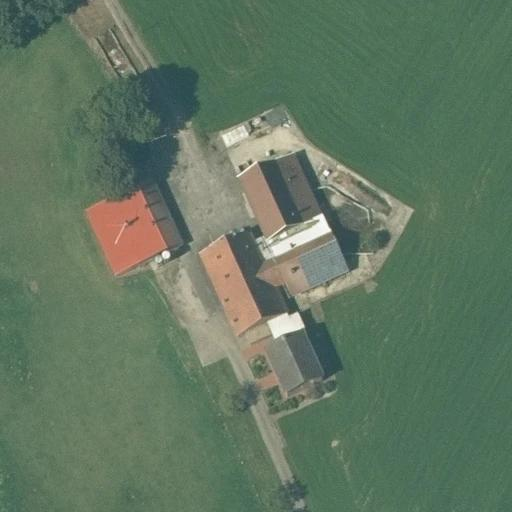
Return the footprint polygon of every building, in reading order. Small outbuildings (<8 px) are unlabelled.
[(149,166),(150,157),(148,149),(143,142),(136,137),(128,136),(119,137),(112,142),(107,150),(106,158),(108,167),(113,174),(120,178),(129,180),(137,178),(144,173),(149,166)] [(292,157),(239,181),(267,244),(320,220),(292,157)] [(179,248),(151,183),(122,197),(151,261),(179,248)] [(285,316),(274,290),(263,266),(248,235),(201,256),(236,339),(265,325),(285,316)] [(329,236),(263,266),(274,290),(340,258),(329,236)] [(265,325),(275,348),(295,339),(285,316),(265,325)] [(301,337),(295,339),(275,348),(265,353),(287,399),(321,383),(301,337)]
